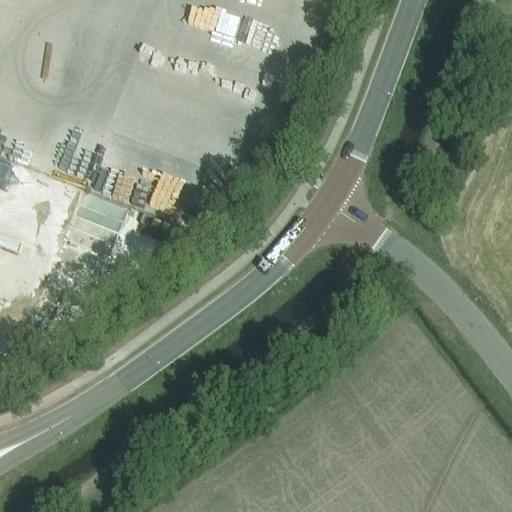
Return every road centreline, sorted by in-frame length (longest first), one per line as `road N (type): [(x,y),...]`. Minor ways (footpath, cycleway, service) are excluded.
road 1 (unclassified): [(0,454),(86,408),(281,260),(322,205)]
road 2 (unclassified): [(511,384),(437,290),(322,205)]
road 3 (unclassified): [(322,205),(409,0)]
